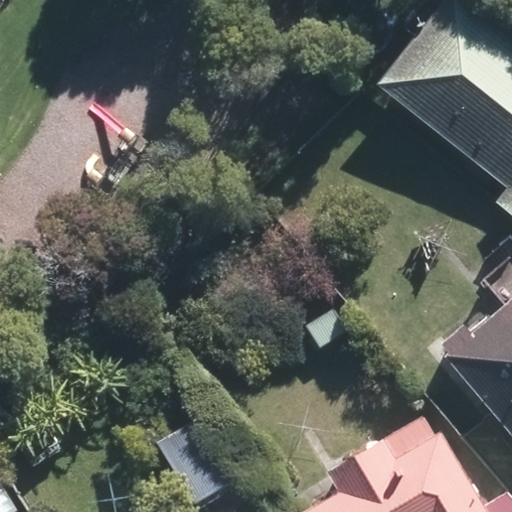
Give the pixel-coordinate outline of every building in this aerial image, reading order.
[(511,37),(467,0),(455,0),(383,87),(510,193),(500,206),(511,216),(511,37)] [(511,307),(476,337),(470,330),(443,352),(465,377),(466,376),(511,430),(511,307)] [(200,419),(159,440),(194,507),(235,486),(200,419)] [(486,511),(444,439),(402,464),(389,443),(332,475),(343,494),(312,511),(486,511)] [(0,511),(17,511),(0,482),(0,511)]
